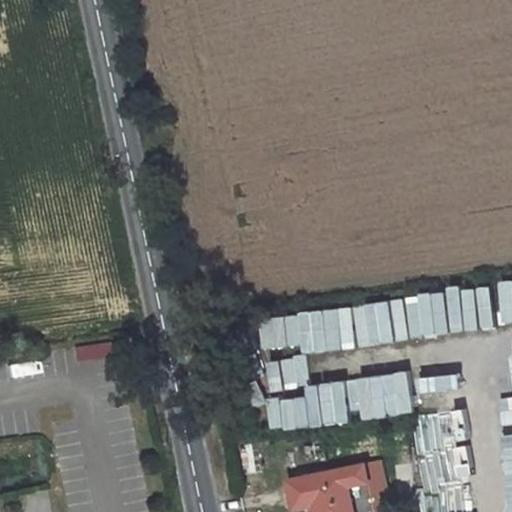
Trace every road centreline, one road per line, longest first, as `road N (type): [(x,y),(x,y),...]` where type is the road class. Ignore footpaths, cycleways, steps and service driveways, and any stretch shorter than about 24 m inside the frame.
road 1 (tertiary): [(94,0),(199,511)]
road 2 (unknown): [(114,511),(87,393),(68,386),(0,397)]
